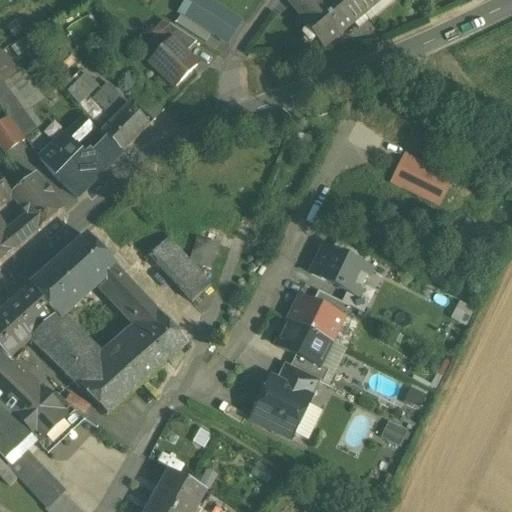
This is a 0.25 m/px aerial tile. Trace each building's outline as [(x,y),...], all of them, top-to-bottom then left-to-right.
[(212,35),(222,41),(235,20),(204,0),(190,0),(181,15),(182,16),(212,35)] [(316,8),(309,0),(295,0),(290,5),(304,21),(306,23),(318,12),(315,9),(316,8)] [(325,0),(316,8),(315,9),(318,12),(306,23),(304,21),(302,22),(308,29),(317,40),(324,48),(338,36),(363,15),(350,0),(325,0)] [(350,0),(363,15),(381,0),(350,0)] [(205,45),(212,35),(182,16),(175,26),(205,45)] [(196,44),(169,26),(160,35),(170,44),(171,42),(185,55),(196,44)] [(317,40),(308,29),(301,34),(301,37),(308,45),(310,45),(317,40)] [(170,44),(149,65),(174,90),(197,67),(185,55),(171,42),(170,44)] [(17,77),(0,54),(0,79),(4,86),(17,77)] [(4,86),(0,88),(0,106),(9,118),(16,113),(17,114),(38,98),(21,75),(17,77),(4,86)] [(76,88),(68,95),(79,107),(97,89),(86,78),(76,88)] [(69,81),(63,88),(68,95),(76,88),(69,81)] [(128,107),(106,86),(91,102),(107,118),(113,123),(128,107)] [(148,98),(139,108),(153,121),(162,111),(148,98)] [(113,123),(101,135),(122,155),(148,128),(128,107),(113,123)] [(17,114),(16,113),(9,118),(24,139),(31,133),(17,114)] [(107,118),(96,131),(101,135),(113,123),(107,118)] [(8,119),(0,125),(0,149),(3,154),(8,154),(26,141),(24,139),(8,119)] [(83,119),(65,136),(75,147),(75,148),(86,136),(94,129),(83,119)] [(94,129),(86,136),(93,143),(100,135),(96,131),(94,129)] [(119,157),(100,135),(93,143),(98,148),(95,150),(97,153),(111,166),(119,157)] [(65,136),(40,160),(49,171),(75,147),(65,136)] [(97,153),(88,162),(80,155),(56,179),(77,200),(111,166),(97,153)] [(406,159),(394,185),(435,205),(448,180),(406,159)] [(34,176),(11,195),(12,197),(10,198),(26,217),(38,232),(63,211),(34,176)] [(0,180),(0,204),(10,198),(12,197),(11,195),(0,180)] [(26,217),(4,236),(0,230),(0,246),(8,257),(38,232),(26,217)] [(113,268),(86,239),(30,288),(57,317),(71,306),(100,280),(113,268)] [(218,247),(197,240),(189,264),(190,266),(210,272),(218,247)] [(189,264),(167,241),(148,259),(191,305),(210,288),(190,266),(189,264)] [(332,255),(365,270),(370,260),(337,244),(332,255)] [(347,294),(358,299),(371,273),(365,270),(332,255),(324,251),(311,276),(347,294)] [(160,318),(113,268),(100,280),(108,288),(104,291),(143,333),(160,318)] [(30,288),(0,314),(0,353),(8,361),(9,360),(30,341),(29,341),(55,319),(57,317),(30,288)] [(342,305),(318,293),(312,306),(342,321),(348,308),(342,305)] [(347,294),(342,305),(348,308),(362,315),(367,303),(358,299),(347,294)] [(312,306),(299,300),(288,323),(331,344),(342,321),(312,306)] [(456,302),(449,318),(463,325),(471,309),(456,302)] [(104,368),(79,390),(106,418),(187,347),(160,318),(143,333),(104,368)] [(55,319),(29,341),(30,341),(79,390),(104,368),(55,319)] [(331,344),(288,323),(275,348),(295,358),(318,369),(319,368),(331,344)] [(8,361),(0,353),(0,404),(15,418),(43,392),(9,360),(8,361)] [(318,369),(295,358),(290,369),(318,382),(322,384),(328,372),(319,368),(318,369)] [(290,369),(285,367),(277,385),(309,400),(318,382),(290,369)] [(277,385),(270,382),(251,422),(289,441),(309,400),(277,385)] [(412,386),(391,421),(406,431),(428,396),(412,386)] [(43,392),(15,418),(38,439),(65,414),(43,392)] [(90,408),(70,395),(63,406),(82,419),(90,408)] [(0,404),(0,461),(7,468),(25,452),(38,439),(15,418),(0,404)] [(65,414),(38,439),(52,452),(82,423),(66,412),(65,414)] [(380,436),(398,447),(407,433),(388,422),(380,436)] [(192,443),(203,448),(209,436),(198,431),(192,443)] [(25,452),(7,468),(27,488),(36,479),(39,468),(25,452)] [(0,461),(0,478),(9,488),(16,482),(0,461)] [(197,484),(206,490),(215,478),(206,471),(197,484)] [(63,495),(43,473),(36,479),(27,488),(47,510),(63,495)] [(194,511),(205,494),(169,474),(153,502),(171,511),(194,511)] [(47,510),(46,511),(47,511),(81,511),(63,495),(47,510)] [(171,511),(153,502),(147,511),(171,511)]
